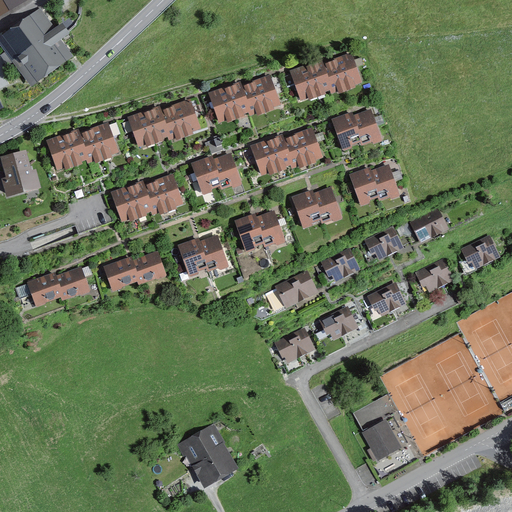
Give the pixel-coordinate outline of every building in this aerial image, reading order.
[(4,0),(9,9),(25,0),(4,0)] [(31,14),(0,34),(0,50),(24,85),(63,59),(51,42),(62,35),(56,26),(44,34),(31,14)] [(333,62),(342,88),(355,83),(345,57),(333,62)] [(326,94),(342,88),(333,62),(316,68),(325,90),(326,94)] [(302,69),(312,95),(325,90),(316,68),(315,64),(302,69)] [(296,101),(312,95),(302,69),(286,75),(296,101)] [(263,78),(251,83),(261,109),(273,104),(263,78)] [(251,83),(235,89),(243,111),(245,115),(261,109),(251,83)] [(234,85),(220,90),(230,116),(243,111),(235,89),(234,85)] [(220,90),(204,96),(214,122),(230,116),(220,90)] [(182,104),(170,109),(180,135),(192,130),(182,104)] [(170,109),(154,115),(163,136),(164,141),(180,135),(170,109)] [(149,142),(163,136),(154,115),(153,111),(139,116),(149,142)] [(356,148),(375,142),(365,114),(347,120),(355,144),(356,148)] [(133,148),(149,142),(139,116),(123,122),(133,148)] [(347,120),(345,116),(327,122),(337,150),(355,144),(347,120)] [(102,127),(89,132),(99,159),(112,155),(102,127)] [(89,132),(74,137),(82,160),(84,165),(99,159),(89,132)] [(289,137),(299,163),(313,158),(303,132),(289,137)] [(68,165),(82,160),(74,137),(73,134),(58,139),(68,165)] [(208,154),(220,150),(216,137),(203,141),(208,154)] [(283,168),(299,163),(289,137),(274,142),(282,165),(283,168)] [(68,165),(58,139),(43,144),(52,170),(68,165)] [(282,165),(274,142),(273,139),(259,144),(268,170),(282,165)] [(268,170),(259,144),(244,149),(253,175),(268,170)] [(27,151),(0,158),(0,173),(2,181),(0,181),(0,191),(2,198),(41,189),(36,170),(27,151)] [(216,191),(234,185),(225,157),(206,163),(214,187),(216,191)] [(214,187),(206,163),(205,159),(187,165),(196,193),(214,187)] [(373,200),(374,204),(393,198),(383,170),(365,176),(373,200)] [(355,206),(373,200),(365,176),(363,172),(345,178),(355,206)] [(151,183),(161,210),(174,206),(165,178),(151,183)] [(145,212),(146,215),(161,210),(151,183),(137,187),(145,212)] [(122,189),(132,217),(145,212),(137,187),(136,184),(122,189)] [(116,222),(132,217),(122,189),(107,194),(116,222)] [(307,198),(315,222),(317,226),(335,220),(325,192),(307,198)] [(287,200),(297,228),(315,222),(307,198),(306,194),(287,200)] [(432,213),(406,227),(415,244),(441,230),(432,213)] [(249,223),(257,246),(259,251),(277,244),(268,216),(249,223)] [(230,225),(239,252),(257,246),(249,223),(248,218),(230,225)] [(386,230),(360,244),(369,261),(395,247),(386,230)] [(482,240),(456,254),(464,270),(490,257),(482,240)] [(195,247),(203,271),(203,276),(223,269),(212,241),(195,247)] [(175,249),(184,277),(203,271),(195,247),(193,243),(175,249)] [(343,253),(317,267),(326,284),(352,270),(343,253)] [(134,282),(135,286),(159,278),(152,255),(127,263),(134,282)] [(106,291),(134,282),(127,263),(126,260),(99,269),(106,291)] [(438,262),(412,275),(421,292),(447,279),(438,262)] [(52,280),(59,298),(60,302),(83,294),(75,272),(52,280)] [(301,275),(271,290),(280,309),(311,293),(301,275)] [(31,308),(59,298),(52,280),(50,276),(22,286),(31,308)] [(391,286),(364,300),(373,317),(399,303),(391,286)] [(342,312),(316,325),(325,342),(351,329),(342,312)] [(299,335),(273,348),(282,365),(308,352),(299,335)] [(511,409),(511,398),(500,405),(505,413),(511,409)] [(385,426),(364,439),(377,460),(397,447),(385,426)] [(208,429),(177,445),(200,487),(231,470),(208,429)]
